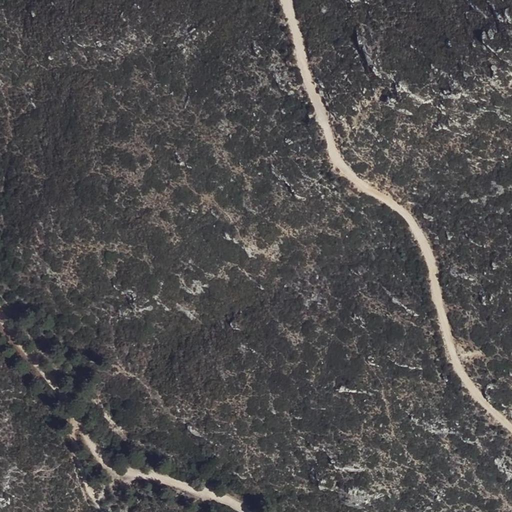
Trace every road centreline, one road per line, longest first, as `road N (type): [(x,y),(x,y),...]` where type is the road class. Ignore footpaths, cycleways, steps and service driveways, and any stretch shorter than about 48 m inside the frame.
road 1 (track): [(285,0),(331,150),(419,234),(456,363),(511,429)]
road 2 (track): [(239,511),(184,485),(110,468),(0,314)]
